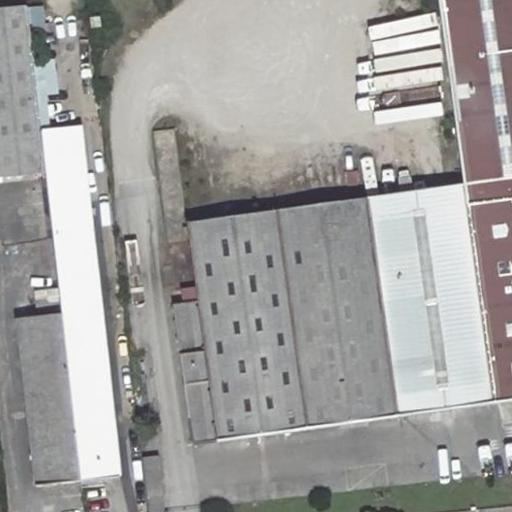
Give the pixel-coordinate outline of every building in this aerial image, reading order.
[(468,202),(190,242),(192,263),(198,299),(174,303),(193,444),(511,399),(511,0),(440,0),(465,183),(468,202)] [(27,5),(0,8),(0,176),(46,172),(41,131),(41,129),(39,116),(27,5)] [(50,116),(39,116),(41,129),(51,128),(50,116)] [(82,127),(41,131),(46,172),(59,288),(62,314),(81,480),(119,476),(82,127)] [(465,183),(186,222),(190,242),(468,202),(465,183)] [(186,222),(167,224),(173,265),(192,263),(186,222)] [(59,288),(35,290),(38,317),(62,314),(59,288)] [(38,317),(17,319),(36,484),(81,480),(62,314),(38,317)] [(158,456),(142,457),(146,496),(162,494),(158,456)]
